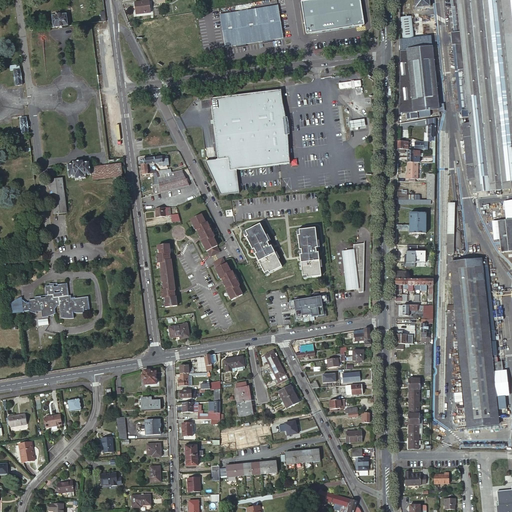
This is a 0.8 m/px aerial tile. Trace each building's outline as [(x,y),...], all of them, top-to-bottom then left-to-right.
[(363,9),(361,0),(309,0),(305,1),(301,1),(303,12),(307,34),(313,33),(323,31),(324,31),(348,27),(349,27),(359,25),(365,24),(363,9)] [(426,0),(411,0),(413,9),(427,7),(426,0)] [(466,105),(455,0),(448,0),(451,20),(448,20),(449,33),(452,33),(460,106),(466,105)] [(511,0),(455,0),(466,105),(468,122),(462,123),(467,178),(471,178),(472,192),(511,189),(511,0)] [(151,12),(150,1),(136,3),(136,7),(138,14),(151,12)] [(263,41),(273,40),(284,38),(278,5),(220,15),(226,47),(237,46),(246,44),(263,41)] [(53,28),(67,26),(66,14),(51,16),(53,28)] [(404,19),(406,40),(417,39),(415,18),(404,19)] [(430,48),(429,38),(417,39),(406,40),(404,40),(404,50),(430,48)] [(436,110),(430,48),(404,50),(411,113),(436,110)] [(15,83),(22,83),(21,76),(22,76),(21,71),(20,63),(13,63),(13,68),(14,72),(13,72),(14,77),(15,83)] [(362,86),(361,80),(339,83),(340,89),(362,86)] [(283,100),(281,89),(209,99),(216,153),(203,154),(222,194),(241,192),(241,190),(238,169),(291,162),(288,139),(286,124),(283,100)] [(22,133),(28,132),(27,126),(29,126),(28,120),(27,120),(26,115),(20,116),(20,121),(19,121),(20,127),(21,127),(22,133)] [(366,126),(365,119),(356,120),(350,121),(351,128),(357,127),(366,126)] [(168,162),(167,156),(153,158),(153,164),(155,164),(160,163),(164,162),(165,165),(167,164),(167,162),(168,162)] [(155,166),(153,164),(153,158),(142,160),(141,162),(141,166),(148,165),(150,167),(155,166)] [(91,175),(90,168),(90,163),(84,164),(84,162),(73,163),(74,165),(68,165),(69,178),(75,177),(75,180),(86,178),(86,176),(91,175)] [(417,178),(418,163),(416,163),(407,163),(407,174),(405,174),(405,178),(417,178)] [(121,164),(90,168),(91,175),(93,175),(94,180),(123,176),(121,164)] [(159,180),(158,177),(158,175),(150,167),(148,165),(141,166),(143,175),(154,174),(155,185),(152,185),(153,193),(160,193),(159,180)] [(155,166),(150,167),(158,175),(158,171),(155,166)] [(189,185),(183,174),(169,177),(159,180),(160,193),(189,185)] [(55,179),(50,180),(55,215),(63,213),(67,213),(63,178),(55,179)] [(397,195),(397,200),(406,200),(418,201),(418,196),(407,195),(407,193),(397,193),(397,195)] [(503,218),(511,217),(511,201),(507,202),(507,208),(502,208),(503,218)] [(446,253),(453,253),(455,202),(448,202),(446,253)] [(165,216),(168,215),(167,208),(155,209),(156,217),(165,216)] [(409,223),(396,223),(396,229),(409,230),(409,234),(425,234),(426,213),(410,213),(409,223)] [(210,256),(219,252),(216,246),(217,246),(213,237),(214,237),(212,233),(209,226),(207,222),(205,223),(201,214),(190,220),(193,224),(195,228),(195,230),(196,230),(198,229),(204,239),(202,240),(201,241),(202,243),(203,242),(205,246),(204,247),(206,251),(207,250),(210,256)] [(181,222),(178,215),(171,215),(172,223),(181,222)] [(511,251),(511,219),(497,221),(501,253),(511,251)] [(269,272),(281,266),(270,245),(269,245),(267,242),(268,241),(259,223),(245,230),(248,235),(246,236),(252,248),(254,247),(256,252),(254,253),(264,272),(268,270),(269,272)] [(307,276),(320,274),(318,251),(316,251),(316,247),(317,247),(315,227),(299,229),(300,234),(298,234),(299,248),(301,248),(302,253),(300,253),(302,275),(307,274),(307,276)] [(426,242),(426,246),(434,246),(434,233),(430,232),(430,242),(426,242)] [(363,293),(364,244),(352,245),(353,250),(342,251),(345,291),(357,290),(357,293),(363,293)] [(165,307),(177,306),(176,297),(175,297),(173,297),(172,291),(174,291),(175,291),(171,260),(170,260),(168,260),(167,254),(170,254),(169,245),(157,246),(158,251),(159,251),(160,255),(158,256),(157,256),(158,264),(159,264),(160,263),(161,268),(161,271),(162,283),(163,283),(163,286),(164,290),(162,291),(161,291),(162,299),(163,299),(165,298),(166,303),(165,303),(165,307)] [(417,246),(407,245),(407,252),(406,251),(406,262),(425,263),(425,259),(425,252),(417,252),(417,246)] [(232,300),(242,295),(238,286),(239,286),(237,282),(234,275),(232,271),(231,271),(226,263),(225,264),(223,260),(214,264),(216,268),(216,269),(218,273),(219,273),(221,277),(220,277),(221,279),(223,278),(229,288),(226,290),(227,292),(228,291),(230,295),(229,296),(232,300)] [(487,261),(451,264),(466,429),(500,426),(494,364),(498,364),(487,261)] [(55,283),(50,283),(50,285),(47,286),(48,295),(46,295),(46,297),(42,298),(42,296),(35,297),(36,299),(30,300),(30,303),(28,303),(22,299),(22,298),(21,298),(20,299),(19,300),(17,301),(15,302),(14,303),(13,304),(14,313),(30,311),(31,311),(32,311),(33,312),(34,312),(35,313),(38,313),(37,312),(43,311),(43,314),(49,313),(49,316),(50,316),(52,315),(53,315),(55,314),(56,313),(56,309),(58,306),(58,305),(61,305),(62,317),(64,318),(66,318),(67,318),(69,318),(70,318),(72,318),(74,318),(75,318),(74,312),(75,312),(77,313),(78,313),(80,313),(82,313),(84,313),(85,312),(85,310),(91,309),(89,296),(76,298),(76,297),(72,297),(72,298),(70,299),(69,297),(68,297),(68,296),(70,295),(68,283),(58,284),(59,287),(55,287),(55,283)] [(306,299),(289,302),(289,303),(290,308),(295,308),(295,309),(296,316),(297,320),(303,319),(310,318),(310,321),(315,320),(315,317),(318,316),(325,315),(324,312),(322,303),(322,301),(327,300),(326,296),(326,295),(311,298),(311,294),(306,295),(306,299)] [(417,310),(417,305),(414,305),(408,305),(402,305),(399,305),(399,316),(411,316),(411,315),(408,315),(408,313),(414,313),(414,311),(417,311),(417,310)] [(429,309),(423,308),(423,319),(427,319),(427,315),(433,315),(433,305),(429,305),(429,309)] [(427,322),(433,323),(433,319),(427,319),(423,319),(421,319),(421,333),(427,333),(427,322)] [(188,337),(186,323),(183,323),(183,325),(169,327),(171,338),(180,336),(180,338),(188,337)] [(370,332),(370,328),(368,328),(359,330),(360,334),(350,335),(351,343),(361,342),(365,341),(371,340),(371,335),(370,332)] [(396,344),(403,344),(405,344),(406,344),(406,336),(410,337),(410,331),(406,331),(404,331),(404,332),(401,332),(401,329),(397,329),(397,334),(396,334),(396,344)] [(304,352),(318,351),(317,344),(303,346),(304,352)] [(351,351),(350,347),(340,348),(341,354),(341,355),(345,355),(345,352),(351,351)] [(304,352),(295,353),(298,358),(305,358),(309,357),(319,356),(318,352),(321,352),(321,350),(318,351),(304,352)] [(273,351),(265,355),(271,367),(279,362),(273,351)] [(244,366),(243,356),(225,358),(227,371),(232,370),(233,370),(236,370),(237,369),(237,367),(244,366)] [(338,362),(338,359),(335,359),(326,360),(326,364),(328,364),(328,368),(339,367),(338,362)] [(277,378),(285,374),(279,362),(271,367),(274,372),(271,374),(274,379),(277,378)] [(188,366),(180,366),(181,374),(189,374),(188,366)] [(156,383),(156,372),(150,372),(150,370),(144,371),(144,374),(143,374),(142,375),(142,378),(143,379),(144,379),(145,384),(156,383)] [(358,381),(358,371),(350,372),(347,373),(347,380),(351,380),(351,381),(358,381)] [(207,375),(207,373),(189,374),(181,374),(181,378),(179,378),(180,386),(189,385),(189,376),(207,375)] [(322,373),(322,382),(335,382),(335,373),(322,373)] [(277,380),(279,384),(288,379),(286,375),(277,380)] [(415,381),(415,384),(409,384),(409,390),(419,390),(420,390),(420,381),(415,381)] [(220,389),(220,383),(220,382),(215,382),(208,383),(208,384),(209,389),(209,390),(215,389),(220,389)] [(363,384),(351,385),(352,394),(352,395),(363,394),(363,384)] [(291,386),(278,392),(282,400),(295,394),(291,386)] [(248,387),(235,389),(237,402),(250,401),(248,387)] [(181,399),(192,399),(191,392),(193,392),(193,390),(181,391),(181,399)] [(419,399),(419,390),(409,390),(409,402),(413,402),(413,399),(419,399)] [(295,394),(282,400),(287,409),(299,403),(295,394)] [(160,410),(160,400),(150,401),(150,397),(142,398),(143,410),(160,410)] [(81,410),(79,399),(68,401),(70,411),(81,410)] [(419,414),(419,399),(413,399),(413,402),(409,402),(409,414),(419,414)] [(340,400),(329,401),(330,410),(341,408),(340,400)] [(220,414),(220,405),(220,401),(215,401),(194,403),(194,413),(199,413),(199,419),(200,419),(211,419),(220,419),(220,414)] [(250,401),(237,402),(239,416),(252,414),(250,401)] [(194,403),(183,403),(184,413),(194,413),(194,403)] [(62,424),(60,415),(55,416),(51,417),(51,416),(46,417),(47,427),(62,424)] [(124,417),(116,417),(119,440),(126,440),(124,417)] [(161,435),(160,419),(146,420),(147,435),(161,435)] [(298,434),(295,421),(285,423),(288,436),(298,434)] [(28,432),(26,422),(11,424),(13,435),(28,432)] [(193,436),(193,423),(183,424),(183,437),(193,436)] [(409,425),(408,437),(413,437),(413,434),(419,434),(419,425),(409,425)] [(363,442),(363,431),(347,431),(347,442),(363,442)] [(408,449),(419,449),(419,445),(420,445),(420,440),(419,440),(419,434),(413,434),(413,437),(408,437),(408,449)] [(113,452),(112,438),(102,439),(103,453),(113,452)] [(35,460),(32,443),(19,445),(20,451),(21,451),(23,462),(35,460)] [(162,457),(161,444),(147,444),(147,456),(155,455),(155,457),(162,457)] [(197,446),(186,447),(186,457),(197,456),(203,456),(203,451),(197,451),(197,446)] [(361,456),(361,448),(351,448),(351,457),(361,456)] [(311,451),(312,463),(320,462),(319,450),(311,451)] [(294,452),(295,464),(304,463),(303,451),(294,452)] [(303,451),(304,463),(312,463),(311,451),(303,451)] [(286,465),(295,464),(294,452),(285,453),(286,465)] [(197,456),(186,457),(187,466),(198,466),(197,456)] [(369,470),(369,458),(356,458),(356,468),(357,471),(369,470)] [(260,463),(261,475),(269,474),(268,462),(260,463)] [(268,462),(269,474),(276,473),(275,462),(268,462)] [(261,475),(260,463),(252,464),(253,476),(261,475)] [(243,465),(244,473),(244,477),(253,476),(252,464),(243,465)] [(0,475),(10,474),(9,465),(0,465),(0,475)] [(235,466),(235,465),(226,466),(227,478),(236,477),(235,466)] [(244,477),(244,473),(243,465),(235,465),(235,466),(236,477),(244,477)] [(162,482),(161,467),(150,467),(151,482),(162,482)] [(116,479),(115,474),(100,476),(101,486),(111,484),(111,486),(117,486),(117,485),(121,484),(120,478),(116,479)] [(426,485),(426,477),(421,477),(421,476),(411,476),(411,475),(411,474),(406,474),(406,486),(421,486),(421,485),(426,485)] [(449,484),(449,474),(445,474),(445,475),(438,475),(438,485),(449,484)] [(201,492),(200,478),(188,479),(189,492),(201,492)] [(73,484),(73,482),(59,483),(60,494),(74,492),(74,491),(73,484)] [(511,511),(511,487),(510,488),(511,492),(495,494),(497,507),(495,508),(495,511),(511,511)] [(361,511),(359,508),(355,507),(357,503),(357,501),(355,501),(320,491),(317,498),(336,504),(349,507),(347,511),(361,511)] [(151,505),(151,495),(132,495),(133,508),(141,507),(141,505),(151,505)] [(456,506),(456,500),(454,501),(454,499),(453,499),(444,499),(444,506),(445,506),(445,511),(455,511),(455,506),(456,506)] [(199,511),(199,501),(189,502),(189,511),(199,511)]
